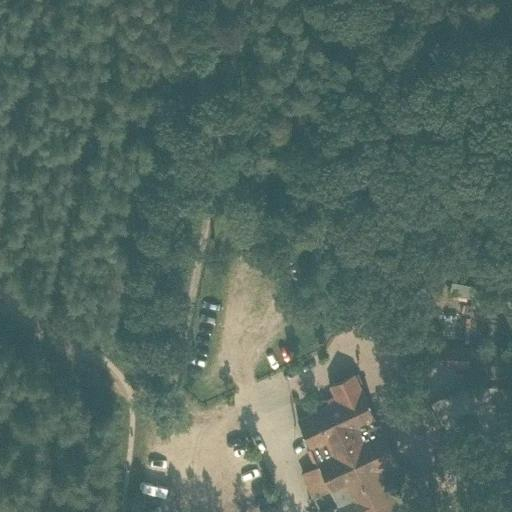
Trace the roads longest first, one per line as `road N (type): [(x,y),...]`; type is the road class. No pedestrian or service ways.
road 1 (track): [(127,397),(165,410),(232,71)]
road 2 (track): [(0,312),(127,397)]
